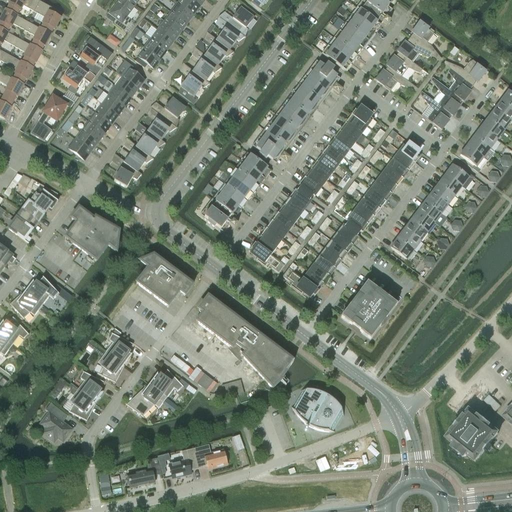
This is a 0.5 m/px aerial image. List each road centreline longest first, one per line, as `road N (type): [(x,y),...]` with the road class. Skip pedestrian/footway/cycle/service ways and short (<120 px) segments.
road 1 (residential): [(97,511),(294,458),(398,413)]
road 2 (residential): [(96,511),(91,432),(217,271)]
road 3 (tertiary): [(312,0),(154,213)]
road 4 (residential): [(217,271),(356,86)]
road 5 (residential): [(86,184),(225,0)]
road 6 (residential): [(306,338),(441,153)]
road 7 (residential): [(8,141),(91,0)]
road 8 (residential): [(398,413),(511,302)]
